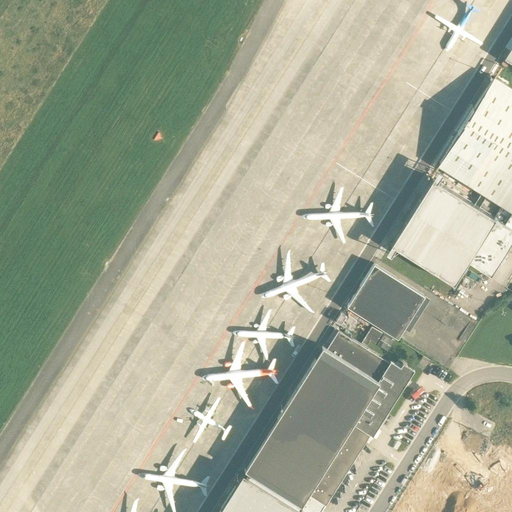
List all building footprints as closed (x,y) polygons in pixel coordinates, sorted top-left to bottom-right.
[(511,63),(511,44),(503,58),(511,63)] [(511,87),(495,77),(438,166),(478,191),(481,192),(511,211),(511,210),(511,87)] [(390,243),(390,244),(453,284),(467,261),(490,276),(511,241),(511,210),(511,211),(481,193),(474,204),(432,177),(431,178),(392,244),(390,243)] [(425,294),(375,263),(347,306),(397,337),(398,337),(403,328),(425,294)] [(371,327),(361,342),(367,346),(370,340),(375,343),(382,333),(371,327)] [(372,435),(411,374),(414,370),(402,363),(400,367),(390,361),(389,363),(359,344),(338,331),(327,349),(322,346),(244,468),(246,469),(301,504),(307,494),(325,505),(370,434),(372,435)] [(424,369),(430,360),(423,356),(418,364),(424,369)] [(218,511),(320,511),(325,505),(307,494),(301,504),(246,469),(244,472),(218,511)]
